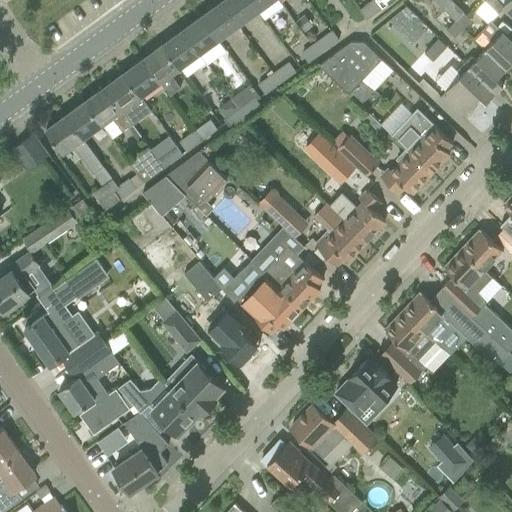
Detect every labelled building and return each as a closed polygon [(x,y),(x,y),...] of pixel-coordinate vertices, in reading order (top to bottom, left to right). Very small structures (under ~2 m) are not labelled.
[(249,0),(221,0),(220,1),(238,25),(257,11),(249,0)] [(271,0),(249,0),(257,11),(271,0)] [(386,4),(383,0),(373,0),(361,10),(367,19),(386,4)] [(451,0),(433,0),(455,20),(463,28),(469,23),(471,20),(463,12),(451,0)] [(485,0),(499,13),(504,7),(496,0),(485,0)] [(511,0),(506,0),(503,4),(511,13),(511,0)] [(238,25),(220,1),(201,15),(218,39),(238,25)] [(304,14),(296,20),(304,31),(312,25),(304,14)] [(201,15),(182,29),(199,53),(218,39),(201,15)] [(463,28),(455,20),(447,29),(455,37),(463,28)] [(494,38),(484,48),(506,69),(511,61),(511,41),(497,27),(489,34),(494,38)] [(182,29),(162,43),(180,67),(199,53),(182,29)] [(332,30),(317,41),(324,51),(339,40),(332,30)] [(437,37),(423,53),(431,60),(446,45),(437,37)] [(351,40),(319,64),(360,104),(374,90),(393,70),(381,59),(364,41),(351,40)] [(324,51),(317,41),(302,53),(309,62),(324,51)] [(180,67),(162,43),(143,58),(160,82),(170,95),(180,87),(170,74),(180,67)] [(470,54),(463,62),(495,92),(503,83),(497,77),(506,69),(484,48),(475,58),(470,54)] [(160,82),(143,58),(123,72),(141,96),(160,82)] [(273,72),(281,83),(296,71),(289,61),(273,72)] [(460,73),(439,95),(461,116),(480,95),(486,101),(495,92),(463,62),(456,70),(460,73)] [(123,72),(104,86),(132,124),(151,111),(141,96),(123,72)] [(281,83),(273,72),(258,84),(265,94),(281,83)] [(104,86),(85,100),(103,124),(113,138),(122,131),(132,124),(104,86)] [(254,96),(238,108),(246,118),(261,106),(254,96)] [(85,100),(65,114),(83,139),(103,124),(85,100)] [(246,118),(238,108),(223,119),(230,129),(246,118)] [(431,172),(450,152),(446,149),(452,142),(416,108),(391,135),(405,148),(431,172)] [(83,139),(65,114),(46,129),(63,153),(73,145),(93,173),(103,166),(83,139)] [(196,131),(202,139),(217,128),(211,120),(196,131)] [(202,139),(196,131),(181,142),(187,150),(202,139)] [(12,148),(27,169),(48,154),(33,133),(12,148)] [(319,133),(305,148),(340,181),(354,166),(319,133)] [(367,175),(379,162),(350,134),(338,148),(367,175)] [(172,148),(157,159),(163,167),(178,157),(182,154),(176,145),(172,148)] [(157,159),(148,146),(128,160),(137,173),(143,182),(163,167),(157,159)] [(396,158),(400,163),(392,172),(388,168),(380,176),(393,189),(401,181),(412,192),(431,172),(405,148),(396,158)] [(228,179),(207,159),(199,151),(166,175),(191,199),(197,205),(204,198),(207,201),(228,179)] [(137,173),(118,187),(114,190),(120,199),(143,182),(137,173)] [(166,175),(142,192),(162,215),(185,195),(166,175)] [(114,190),(118,187),(111,178),(93,193),(105,210),(120,199),(114,190)] [(295,237),(309,223),(272,188),(258,202),(295,237)] [(342,192),(330,205),(345,220),(366,240),(385,220),(373,209),(381,202),(368,189),(359,198),(363,201),(358,207),(342,192)] [(511,194),(503,204),(511,213),(511,194)] [(72,206),(79,215),(88,208),(82,199),(72,206)] [(327,202),(315,215),(329,229),(315,244),(337,264),(344,257),(347,260),(366,240),(345,220),(330,205),(327,202)] [(68,207),(22,238),(32,252),(77,222),(74,218),(79,215),(72,206),(71,205),(68,207)] [(480,228),(462,247),(485,269),(503,250),(480,228)] [(511,234),(505,228),(496,237),(511,252),(511,234)] [(138,253),(161,282),(190,259),(167,230),(138,253)] [(251,260),(250,261),(251,262),(251,261),(262,272),(263,271),(301,308),(320,288),(317,285),(322,279),(297,255),(275,234),(251,260)] [(451,279),(442,288),(458,303),(472,316),(486,302),(502,286),(492,277),(485,270),(485,269),(462,247),(444,266),(454,276),(451,279)] [(39,264),(30,252),(0,273),(0,275),(1,277),(0,278),(0,305),(4,311),(36,287),(26,274),(39,264)] [(67,279),(64,282),(70,290),(74,296),(75,298),(108,275),(96,258),(67,279)] [(184,273),(207,301),(222,288),(199,260),(184,273)] [(262,272),(237,299),(272,332),(279,324),(282,328),(301,308),(263,271),(262,272)] [(49,311),(24,329),(30,337),(50,365),(60,358),(76,347),(82,357),(104,341),(105,340),(101,333),(99,331),(81,343),(66,322),(74,316),(64,302),(60,297),(51,284),(38,294),(37,295),(49,311)] [(442,288),(431,301),(454,322),(453,323),(474,343),(477,339),(499,360),(501,358),(509,350),(472,316),(458,303),(442,288)] [(421,291),(403,310),(436,342),(453,323),(454,322),(431,301),(421,291)] [(165,295),(152,306),(164,320),(176,309),(165,295)] [(201,339),(176,309),(164,320),(162,321),(187,351),(201,339)] [(384,329),(393,337),(396,340),(382,355),(411,382),(443,349),(436,342),(403,310),(384,329)] [(238,325),(220,343),(229,352),(232,355),(241,363),(253,350),(259,344),(255,341),(238,325)] [(105,340),(82,357),(90,368),(59,389),(75,412),(94,399),(96,402),(108,394),(97,378),(119,362),(112,353),(114,352),(105,340)] [(511,369),(511,353),(509,350),(501,358),(499,360),(511,371),(511,369)] [(191,353),(164,381),(197,414),(201,410),(203,412),(217,398),(215,395),(224,386),(199,362),(200,361),(191,353)] [(348,379),(335,392),(358,414),(373,397),(379,403),(396,385),(387,377),(388,375),(378,365),(377,366),(376,365),(375,365),(368,358),(351,376),(348,379)] [(141,390),(130,378),(118,387),(140,411),(141,412),(149,404),(153,408),(152,408),(178,433),(187,425),(189,427),(199,416),(197,414),(164,381),(160,378),(151,387),(141,390)] [(108,394),(96,402),(80,414),(94,433),(129,408),(115,388),(108,394)] [(313,404),(291,427),(306,440),(323,457),(343,436),(352,444),(362,453),(376,437),(361,422),(346,409),(333,422),(313,404)] [(140,450),(114,468),(131,491),(142,483),(159,472),(158,472),(167,462),(160,452),(169,444),(159,433),(141,412),(140,411),(134,415),(124,422),(142,448),(140,450)] [(511,425),(502,435),(511,445),(511,425)] [(1,426),(0,426),(0,462),(17,450),(1,426)] [(117,427),(96,441),(97,442),(106,455),(127,441),(117,427)] [(442,435),(430,446),(442,459),(436,465),(453,482),(473,459),(457,442),(452,446),(442,435)] [(474,437),(466,446),(474,454),(482,445),(474,437)] [(280,439),(261,459),(291,486),(283,495),(295,506),(312,487),(328,502),(338,511),(352,511),(362,502),(334,475),(330,479),(301,452),(289,441),(285,445),(280,439)] [(0,511),(22,497),(15,487),(31,476),(34,474),(17,450),(0,462),(0,474),(4,479),(0,481),(0,511)] [(439,496),(454,511),(464,500),(449,485),(439,496)] [(39,498),(48,491),(44,486),(35,492),(39,498)] [(301,511),(295,506),(283,495),(281,493),(270,504),(278,511),(301,511)] [(455,511),(454,511),(439,496),(438,497),(440,498),(429,509),(432,511),(455,511)] [(53,497),(31,511),(64,511),(60,505),(59,506),(53,497)] [(244,511),(235,503),(234,504),(236,505),(229,511),(244,511)]
